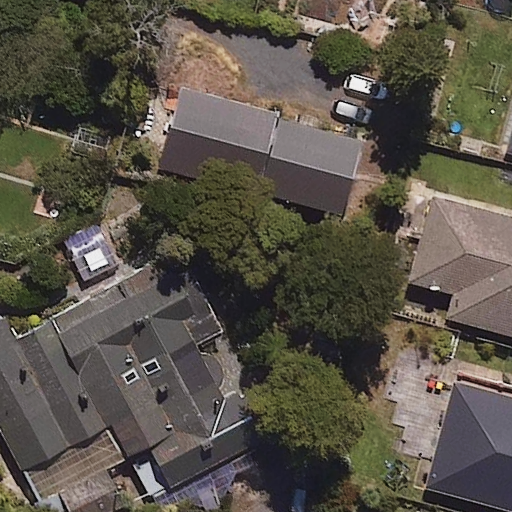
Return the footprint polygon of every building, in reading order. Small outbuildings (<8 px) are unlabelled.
[(362,142),(181,85),(156,165),(255,195),(256,190),(339,216),(362,142)] [(511,117),(503,150),(511,152),(511,117)] [(511,214),(431,192),(400,306),(511,336),(511,214)] [(111,240),(79,255),(92,281),(124,265),(111,240)] [(27,468),(51,511),(119,511),(126,508),(105,469),(128,457),(149,495),(261,433),(208,337),(223,329),(180,251),(17,341),(5,318),(0,320),(0,428),(23,470),(27,468)] [(511,511),(511,397),(456,381),(425,487),(511,511)]
